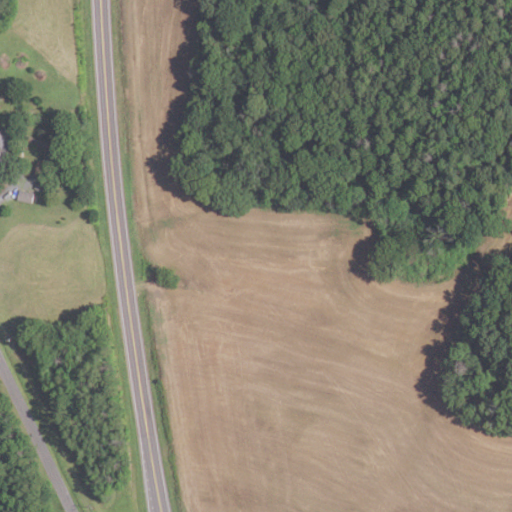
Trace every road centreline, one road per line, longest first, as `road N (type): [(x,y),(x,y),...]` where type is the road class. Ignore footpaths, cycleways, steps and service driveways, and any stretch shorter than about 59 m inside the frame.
road 1 (primary): [(161,511),(127,309),(101,0)]
road 2 (residential): [(71,511),(0,364)]
